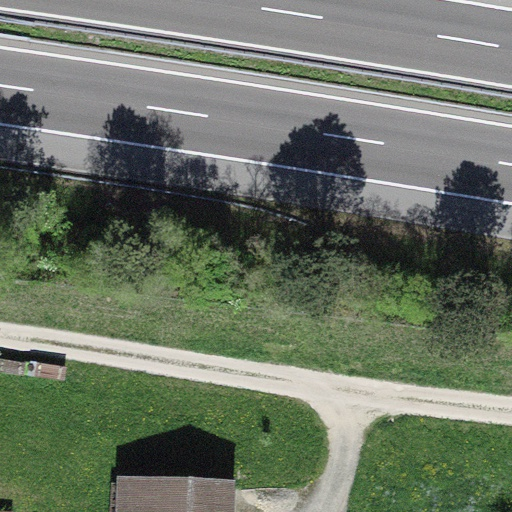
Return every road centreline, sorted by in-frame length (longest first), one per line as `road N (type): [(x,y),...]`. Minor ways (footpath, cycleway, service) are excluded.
road 1 (motorway): [(0,85),(511,164)]
road 2 (track): [(0,335),(511,411)]
road 3 (motorway): [(511,48),(204,0)]
